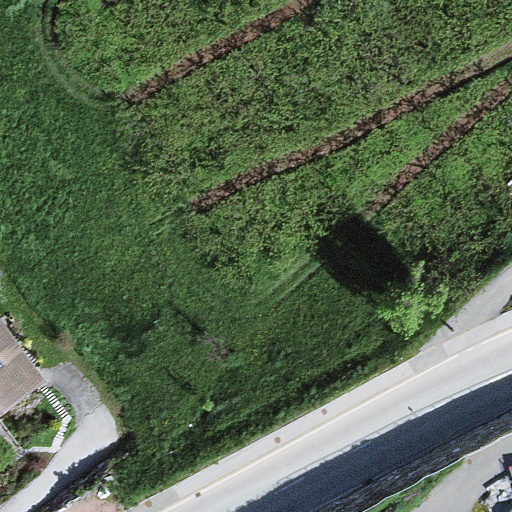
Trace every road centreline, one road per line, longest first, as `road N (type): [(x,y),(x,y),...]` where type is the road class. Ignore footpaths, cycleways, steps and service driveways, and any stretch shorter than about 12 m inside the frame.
road 1 (tertiary): [(233,511),(456,396)]
road 2 (residential): [(511,276),(458,322),(448,347),(456,396)]
